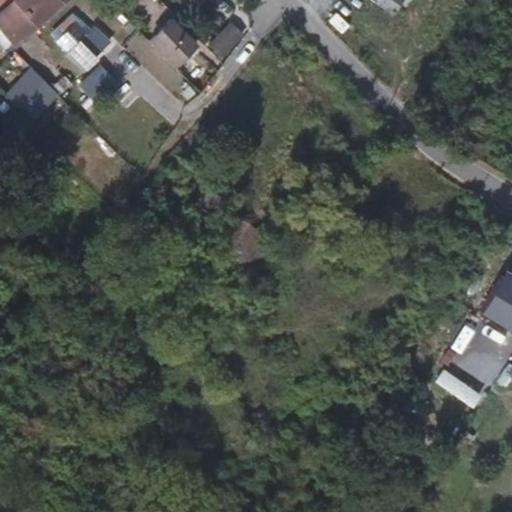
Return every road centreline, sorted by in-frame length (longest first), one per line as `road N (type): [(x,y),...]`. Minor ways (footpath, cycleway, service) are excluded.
road 1 (residential): [(511,201),(433,149),(284,0)]
road 2 (unclassified): [(279,0),(142,193)]
